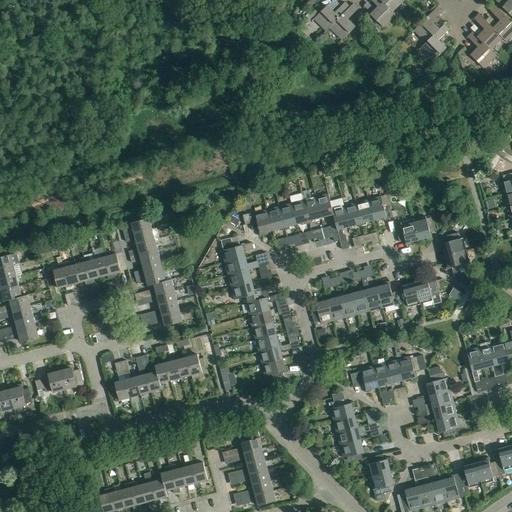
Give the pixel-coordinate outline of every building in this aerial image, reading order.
[(380,0),(370,0),(378,8),(370,16),(384,29),(396,16),(393,13),(380,0)] [(380,0),(393,13),(405,0),(404,0),(380,0)] [(511,0),(510,0),(507,3),(504,0),(494,0),(497,3),(511,17),(511,0)] [(327,32),(330,29),(350,8),(345,3),(341,7),(335,14),(327,7),(314,20),(327,32)] [(309,13),(313,18),(322,9),(317,4),(309,13)] [(330,29),(342,41),(355,28),(348,20),(359,10),(354,5),(350,8),(330,29)] [(500,22),(493,29),(503,39),(502,39),(506,43),(511,36),(511,23),(495,6),(490,11),(500,22)] [(414,31),(426,44),(440,31),(439,30),(432,23),(443,13),(438,8),(414,31)] [(485,31),(477,38),(490,51),(491,51),(502,39),(503,39),(493,29),(479,15),(474,20),(485,31)] [(426,44),(420,49),(433,62),(446,49),(439,41),(449,31),(444,26),(439,30),(440,31),(426,44)] [(477,38),(473,33),(467,38),(478,48),(471,56),(484,69),(497,57),(491,51),(490,51),(477,38)] [(461,55),(465,58),(468,54),(463,49),(459,53),(461,55)] [(322,170),(324,176),(325,176),(325,178),(334,177),(332,168),(322,170)] [(502,183),(505,196),(511,193),(511,173),(502,176),(504,182),(502,183)] [(330,219),(334,218),(332,210),(328,195),(316,198),(321,219),(329,217),(330,219)] [(381,197),(369,201),(374,221),(382,219),(382,222),(393,219),(390,205),(384,207),(381,197)] [(314,221),(321,219),(316,198),(304,201),(310,224),(314,223),(314,221)] [(305,225),(310,224),(304,201),(292,204),(297,225),(305,223),(305,225)] [(369,201),(356,204),(362,227),(367,226),(366,223),(374,221),(369,201)] [(289,227),(297,225),(292,204),(279,208),(285,231),(290,229),(289,227)] [(356,204),(344,207),(350,228),(357,226),(358,228),(362,227),(356,204)] [(338,233),(342,250),(349,249),(346,237),(344,237),(342,230),(350,228),(344,207),(332,210),(334,218),(336,226),(338,233)] [(281,232),(285,231),(279,208),(267,211),(273,232),(280,229),(281,232)] [(265,234),(273,232),(267,211),(255,214),(255,216),(251,217),(250,214),(244,216),(247,225),(251,224),(253,231),(259,230),(261,237),(266,236),(265,234)] [(231,216),(228,221),(235,225),(238,220),(231,216)] [(426,217),(413,220),(419,241),(426,239),(427,241),(432,240),(430,233),(436,232),(432,218),(426,220),(426,217)] [(131,224),(134,235),(152,230),(149,219),(131,224)] [(419,241),(413,220),(401,224),(402,227),(396,229),(399,243),(405,241),(407,247),(412,245),(411,243),(419,241)] [(134,235),(137,245),(155,240),(152,230),(134,235)] [(443,249),(445,257),(466,251),(463,239),(460,239),(459,233),(445,237),(447,243),(440,245),(441,250),(443,249)] [(222,252),(225,264),(246,259),(244,251),(246,250),(245,246),(240,247),(238,241),(232,243),(231,239),(221,241),(224,251),(222,252)] [(137,245),(140,255),(158,251),(155,240),(137,245)] [(140,255),(142,266),(161,261),(158,251),(140,255)] [(466,251),(445,257),(447,264),(445,265),(446,270),(452,268),(454,278),(466,275),(468,274),(466,265),(469,264),(466,251)] [(110,252),(105,253),(112,280),(115,279),(114,275),(122,273),(117,255),(111,256),(110,252)] [(101,259),(96,260),(100,278),(108,276),(109,280),(112,280),(105,253),(100,254),(101,259)] [(0,270),(14,267),(14,266),(20,265),(17,256),(15,255),(11,256),(0,258),(0,270)] [(89,257),(84,259),(91,285),(94,284),(93,280),(100,278),(96,260),(90,262),(89,257)] [(70,291),(63,264),(61,258),(57,259),(58,265),(59,270),(54,271),(58,289),(66,287),(67,291),(70,291)] [(80,264),(75,266),(79,284),(87,282),(88,286),(91,285),(84,259),(79,260),(80,264)] [(225,264),(228,276),(251,270),(259,268),(258,268),(266,266),(269,266),(268,260),(248,266),(246,259),(225,264)] [(142,266),(145,276),(163,272),(161,261),(142,266)] [(68,263),(63,264),(70,291),(73,290),(72,286),(79,284),(75,266),(69,267),(68,263)] [(0,281),(17,277),(14,267),(0,270),(0,281)] [(228,276),(231,288),(252,283),(250,275),(252,275),(251,270),(228,276)] [(364,289),(370,312),(383,309),(377,288),(369,290),(368,287),(366,286),(368,283),(365,271),(360,272),(362,280),(364,289)] [(148,287),(154,286),(154,285),(166,282),(163,272),(145,276),(148,287)] [(455,281),(461,284),(466,275),(454,278),(455,281)] [(0,281),(0,287),(1,292),(19,288),(17,277),(0,281)] [(415,284),(421,305),(424,304),(424,306),(426,307),(434,305),(434,306),(442,303),(436,282),(428,284),(427,278),(422,280),(423,282),(415,284)] [(154,286),(157,296),(175,291),(172,280),(166,282),(154,285),(154,286)] [(401,306),(398,292),(392,294),(389,282),(384,284),(385,286),(377,288),(383,309),(385,308),(387,313),(400,309),(399,306),(401,306)] [(244,298),(246,304),(259,301),(256,290),(254,291),(252,283),(231,288),(235,301),(244,298)] [(88,287),(91,298),(104,295),(101,284),(88,287)] [(398,292),(401,306),(407,304),(408,308),(421,305),(415,284),(407,286),(407,284),(402,285),(403,290),(398,292)] [(4,303),(10,301),(22,298),(22,297),(19,288),(1,292),(4,303)] [(360,292),(353,294),(358,315),(370,312),(364,289),(360,290),(360,292)] [(449,296),(459,302),(464,295),(453,289),(449,296)] [(67,293),(70,304),(83,301),(80,290),(67,293)] [(157,296),(159,306),(177,301),(175,291),(157,296)] [(344,294),(340,295),(346,318),(358,315),(353,294),(345,296),(344,294)] [(246,304),(249,317),(270,311),(268,304),(283,300),(282,295),(259,301),(246,304)] [(336,299),(328,301),(334,322),(346,318),(340,295),(335,296),(336,299)] [(0,308),(0,315),(31,307),(28,296),(22,297),(22,298),(10,301),(11,306),(0,308)] [(159,306),(162,317),(180,312),(177,301),(159,306)] [(334,322),(328,301),(320,303),(320,301),(315,302),(317,309),(311,311),(315,325),(321,323),(321,325),(334,322)] [(0,320),(14,317),(15,322),(34,317),(31,307),(0,315),(0,320)] [(249,317),(252,329),(275,323),(274,318),(272,319),(270,311),(249,317)] [(180,312),(162,317),(165,327),(183,323),(180,312)] [(0,330),(0,337),(36,328),(34,317),(15,322),(17,326),(0,330)] [(397,321),(399,329),(406,327),(404,319),(397,321)] [(252,329),(256,341),(276,335),(274,328),(277,327),(275,323),(252,329)] [(36,328),(0,337),(0,343),(20,338),(21,343),(39,338),(36,328)] [(317,331),(319,339),(327,337),(325,329),(317,331)] [(256,341),(259,353),(282,347),(281,343),(278,343),(276,335),(256,341)] [(504,342),(491,345),(502,384),(507,383),(504,375),(501,365),(509,363),(504,342)] [(259,353),(262,365),(283,360),(281,352),(283,351),(283,352),(299,348),(298,343),(290,345),(282,347),(259,353)] [(424,352),(429,354),(431,348),(421,344),(419,349),(424,351),(424,352)] [(491,345),(479,348),(485,369),(492,367),(495,378),(497,385),(502,384),(491,345)] [(485,369),(479,348),(467,352),(477,391),(482,389),(480,382),(477,371),(485,369)] [(198,355),(187,358),(192,376),(202,373),(198,355)] [(147,356),(142,357),(145,371),(151,369),(147,356)] [(410,357),(398,361),(403,381),(411,379),(412,382),(416,380),(414,373),(420,371),(418,363),(425,361),(423,356),(411,359),(410,357)] [(145,371),(142,357),(136,359),(140,372),(145,371)] [(187,358),(176,361),(181,379),(192,376),(187,358)] [(283,360),(262,365),(265,377),(259,379),(261,386),(285,379),(283,373),(288,371),(287,367),(285,367),(283,360)] [(127,361),(121,363),(125,376),(130,375),(127,361)] [(176,361),(166,364),(171,382),(181,379),(176,361)] [(398,361),(386,364),(392,387),(396,386),(396,383),(403,381),(398,361)] [(125,376),(121,363),(115,364),(119,378),(125,376)] [(155,366),(157,372),(160,384),(171,382),(166,364),(155,366)] [(386,364),(373,367),(379,388),(387,386),(387,388),(392,387),(386,364)] [(67,370),(60,372),(65,391),(84,386),(80,371),(75,372),(73,366),(67,367),(67,370)] [(379,388),(373,367),(361,370),(362,372),(350,375),(353,386),(358,384),(359,387),(365,386),(367,393),(372,392),(371,390),(379,388)] [(231,390),(227,374),(229,374),(228,368),(220,370),(226,391),(231,390)] [(65,391),(60,372),(53,374),(52,371),(46,373),(47,379),(42,380),(46,393),(53,391),(53,394),(65,391)] [(157,372),(146,375),(151,393),(162,390),(160,384),(157,372)] [(428,389),(430,397),(450,391),(447,379),(445,379),(444,373),(439,374),(430,377),(432,383),(424,385),(425,390),(428,389)] [(146,375),(136,378),(141,396),(151,393),(146,375)] [(136,378),(126,380),(130,399),(141,396),(136,378)] [(130,399),(126,380),(115,383),(120,401),(130,399)] [(17,389),(9,391),(14,410),(26,406),(25,404),(32,402),(29,389),(24,391),(22,385),(16,386),(17,389)] [(14,410),(9,391),(2,392),(1,390),(0,390),(0,410),(2,410),(3,413),(14,410)] [(429,405),(431,410),(454,403),(450,391),(430,397),(432,404),(429,405)] [(330,410),(334,422),(355,417),(353,409),(355,408),(354,404),(346,406),(345,400),(331,403),(332,409),(330,410)] [(434,413),(436,421),(457,416),(454,403),(431,410),(432,414),(434,413)] [(457,416),(436,421),(438,429),(436,429),(437,434),(443,433),(444,439),(458,435),(456,429),(460,428),(457,416)] [(334,422),(337,434),(360,428),(359,424),(357,424),(355,417),(334,422)] [(337,434),(340,447),(361,441),(359,435),(371,432),(370,431),(378,429),(377,424),(369,426),(360,428),(337,434)] [(259,436),(257,428),(244,431),(246,439),(259,436)] [(241,443),(244,454),(262,450),(259,439),(241,443)] [(361,441),(340,447),(344,459),(347,458),(349,464),(363,460),(361,454),(367,453),(365,448),(363,449),(361,441)] [(494,456),(495,462),(496,462),(499,476),(505,475),(504,471),(511,468),(511,451),(511,447),(503,449),(502,446),(498,448),(500,455),(494,456)] [(244,454),(247,465),(265,460),(262,450),(244,454)] [(366,466),(370,478),(391,473),(389,465),(391,464),(390,460),(384,461),(382,455),(369,459),(370,465),(366,466)] [(484,462),(476,464),(482,485),(494,482),(493,478),(499,476),(496,462),(495,462),(489,464),(488,458),(483,460),(484,462)] [(196,460),(191,461),(198,488),(202,487),(201,483),(208,481),(203,463),(197,465),(196,460)] [(247,465),(250,475),(268,471),(265,460),(247,465)] [(187,467),(182,469),(187,487),(194,485),(195,489),(198,488),(191,461),(186,463),(187,467)] [(465,473),(460,474),(463,488),(469,486),(469,488),(482,485),(476,464),(468,466),(468,464),(463,465),(465,473)] [(175,466),(170,467),(177,494),(181,493),(180,489),(187,487),(182,469),(177,470),(175,466)] [(161,474),(162,480),(163,480),(166,492),(173,490),(174,494),(177,494),(170,467),(165,468),(167,473),(161,474)] [(250,475),(252,486),(271,481),(268,471),(250,475)] [(391,473),(370,478),(373,490),(376,501),(382,499),(382,500),(383,500),(382,495),(391,492),(389,486),(396,484),(395,480),(393,480),(391,473)] [(449,479),(441,481),(447,502),(459,499),(457,490),(463,488),(460,474),(449,477),(449,479)] [(156,477),(151,478),(158,505),(161,504),(160,500),(168,498),(166,492),(163,480),(162,480),(157,481),(156,477)] [(147,484),(141,486),(146,504),(154,502),(155,506),(158,505),(151,478),(146,480),(147,484)] [(252,486),(255,496),(273,492),(271,481),(252,486)] [(433,481),(429,482),(435,505),(447,502),(441,481),(434,483),(433,481)] [(135,482),(130,484),(137,510),(140,510),(139,505),(146,504),(141,486),(136,487),(135,482)] [(425,486),(417,488),(423,509),(435,505),(429,482),(424,484),(425,486)] [(126,489),(120,491),(125,509),(133,507),(134,511),(137,510),(130,484),(125,485),(126,489)] [(114,488),(109,489),(115,511),(118,511),(119,511),(125,509),(120,491),(115,492),(114,488)] [(423,509),(417,488),(409,490),(409,488),(404,489),(405,494),(397,496),(401,511),(410,511),(411,511),(423,509)] [(115,511),(109,489),(104,491),(105,495),(100,496),(103,511),(115,511)] [(273,492),(255,496),(258,507),(276,502),(273,492)]
